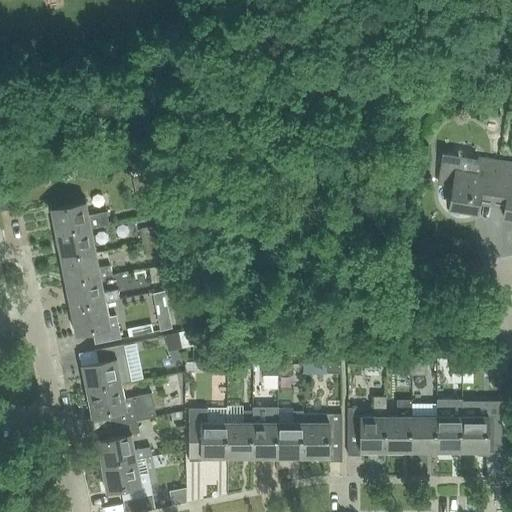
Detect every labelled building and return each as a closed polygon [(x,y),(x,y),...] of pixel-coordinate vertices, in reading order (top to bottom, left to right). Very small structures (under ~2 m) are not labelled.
[(491,207),(498,162),(479,159),(478,165),(470,164),(468,173),(456,171),(459,156),(443,154),(438,183),(452,185),(449,209),(476,213),(480,189),(492,191),(490,207),(491,207)] [(511,164),(498,162),(491,207),(494,191),(507,193),(503,217),(511,218),(511,164)] [(0,189),(0,211),(10,210),(6,189),(0,189)] [(152,194),(145,195),(137,197),(139,208),(154,205),(152,194)] [(55,235),(91,228),(109,224),(106,212),(88,215),(86,202),(50,209),(55,235)] [(143,243),(155,241),(152,226),(140,228),(143,243)] [(60,259),(95,252),(91,228),(55,235),(60,259)] [(155,241),(143,243),(147,258),(158,256),(155,241)] [(95,252),(60,259),(65,284),(100,277),(100,276),(111,274),(109,265),(98,267),(95,252)] [(162,281),(159,266),(148,268),(151,283),(162,281)] [(70,309),(105,302),(105,301),(116,299),(114,290),(103,293),(100,277),(65,284),(70,309)] [(105,302),(70,309),(75,335),(92,331),(94,343),(120,338),(120,337),(118,326),(115,315),(108,316),(105,302)] [(125,324),(126,334),(150,330),(149,321),(125,324)] [(178,344),(190,343),(188,326),(176,327),(178,344)] [(121,384),(129,382),(121,344),(95,349),(98,362),(80,365),(86,391),(121,384)] [(223,390),(222,354),(182,355),(183,378),(207,377),(207,390),(223,390)] [(461,356),(450,357),(450,372),(461,372),(461,356)] [(238,373),(238,367),(251,367),(251,357),(226,357),(226,373),(238,373)] [(277,375),(277,363),(261,363),(262,375),(277,375)] [(277,363),(277,375),(292,375),(292,363),(277,363)] [(411,374),(410,363),(395,363),(395,374),(411,374)] [(410,363),(411,374),(426,374),(426,363),(410,363)] [(341,364),(326,364),(326,373),(341,373),(341,364)] [(155,416),(151,392),(124,398),(121,384),(86,391),(93,428),(111,425),(136,420),(155,416)] [(386,415),(385,415),(385,396),(373,396),(373,415),(360,415),(360,407),(347,407),(347,451),(386,451),(386,415)] [(411,451),(411,414),(411,399),(401,399),(401,415),(386,415),(386,451),(411,451)] [(436,451),(461,451),(461,415),(461,403),(451,403),(451,414),(436,414),(436,451)] [(461,416),(461,451),(500,451),(500,403),(476,403),(476,416),(461,416)] [(188,407),(188,458),(227,457),(227,421),(227,407),(188,407)] [(277,457),(277,407),(268,407),(268,421),(253,421),(253,411),(252,411),(252,457),(277,457)] [(302,411),(292,411),(292,407),(277,407),(277,457),(302,457),(302,411)] [(252,457),(252,411),(243,411),(243,421),(227,421),(227,457),(252,457)] [(341,440),(341,413),(303,413),(303,411),(302,411),(302,457),(329,457),(341,458),(341,440)] [(411,451),(436,451),(436,414),(411,414),(411,451)] [(111,425),(93,428),(101,466),(136,459),(151,455),(149,446),(134,449),(131,434),(139,433),(136,420),(111,425)] [(152,496),(147,473),(139,475),(136,459),(101,466),(106,492),(121,489),(123,501),(142,498),(144,507),(153,506),(152,496)]
